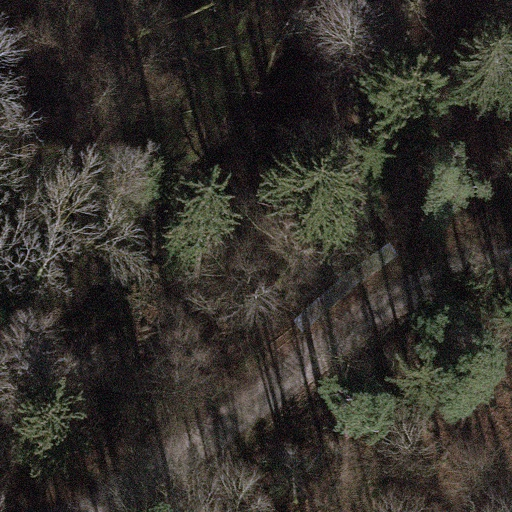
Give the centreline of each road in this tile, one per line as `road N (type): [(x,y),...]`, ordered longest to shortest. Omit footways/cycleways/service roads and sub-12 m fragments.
road 1 (track): [(511,256),(469,261),(399,288),(168,465),(48,511)]
road 2 (track): [(511,192),(401,398),(359,511)]
